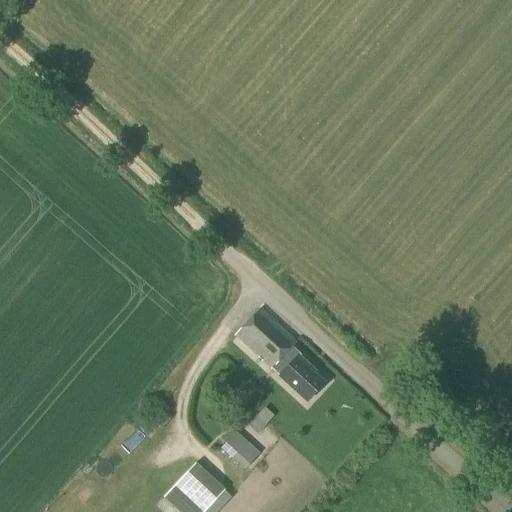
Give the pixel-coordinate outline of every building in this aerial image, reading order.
[(287,366),(279,358),(294,342),(259,309),(233,337),(304,404),(323,384),(304,367),(306,365),(296,356),(287,366)] [(257,436),(266,426),(256,417),(248,427),(257,436)] [(102,495),(157,438),(141,423),(85,480),(102,495)] [(244,471),(258,455),(235,434),(220,450),(244,471)] [(179,477),(204,505),(226,485),(200,458),(179,477)]
